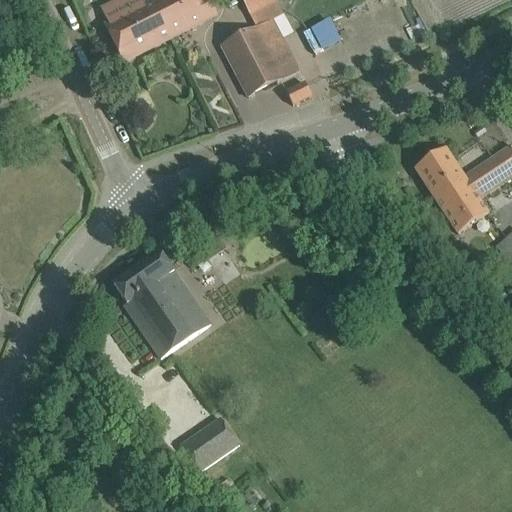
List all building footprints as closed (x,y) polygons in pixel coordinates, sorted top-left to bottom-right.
[(159,0),(152,4),(170,40),(215,17),(206,0),(159,0)] [(248,100),(299,74),(272,23),(284,17),(274,0),(240,0),(257,30),(239,39),(221,48),(248,100)] [(124,63),(170,40),(152,4),(106,27),(124,63)] [(334,20),(306,33),(317,57),(345,43),(334,20)] [(305,86),(286,95),(293,108),(312,99),(305,86)] [(458,236),(475,226),(488,216),(479,202),(511,179),(511,148),(464,180),(446,152),(415,172),(458,236)] [(511,235),(502,245),(496,250),(511,266),(501,275),(511,287),(511,235)] [(114,287),(125,303),(127,307),(131,304),(168,357),(211,327),(160,254),(114,287)] [(182,449),(200,475),(239,448),(221,421),(182,449)]
